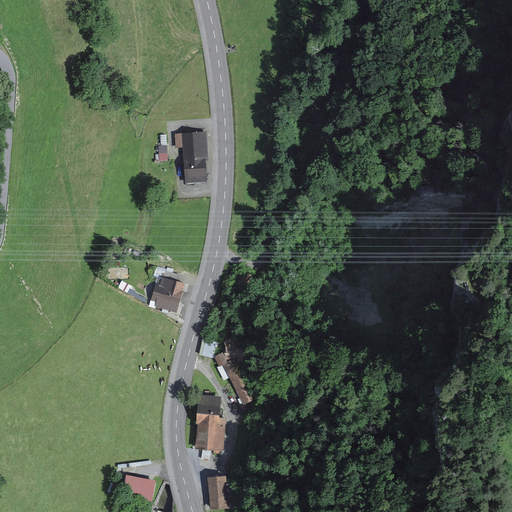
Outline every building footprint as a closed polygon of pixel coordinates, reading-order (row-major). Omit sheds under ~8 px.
[(208,134),(182,135),(184,189),(210,188),(208,134)] [(170,156),(168,141),(160,142),(161,157),(170,156)] [(189,283),(165,275),(156,305),(180,312),(189,283)] [(218,343),(202,339),(198,354),(214,358),(218,343)] [(235,358),(221,365),(242,405),(256,398),(235,358)] [(223,398),(199,395),(194,448),(219,450),(223,398)] [(155,480),(124,475),(120,497),(150,503),(155,480)] [(224,476),(206,478),(209,507),(227,505),(224,476)]
